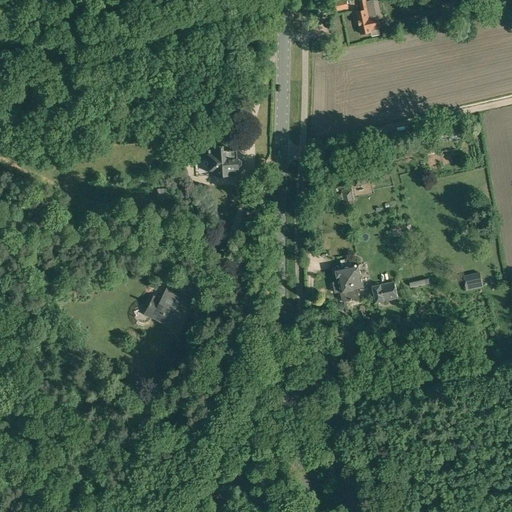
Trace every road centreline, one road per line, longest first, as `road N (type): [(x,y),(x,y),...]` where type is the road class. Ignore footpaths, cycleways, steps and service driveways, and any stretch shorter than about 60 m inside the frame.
road 1 (secondary): [(315,511),(284,356),(282,0)]
road 2 (track): [(301,150),(511,99)]
road 3 (track): [(0,346),(121,511)]
road 4 (track): [(389,511),(324,346),(304,335)]
road 5 (track): [(194,511),(284,356)]
